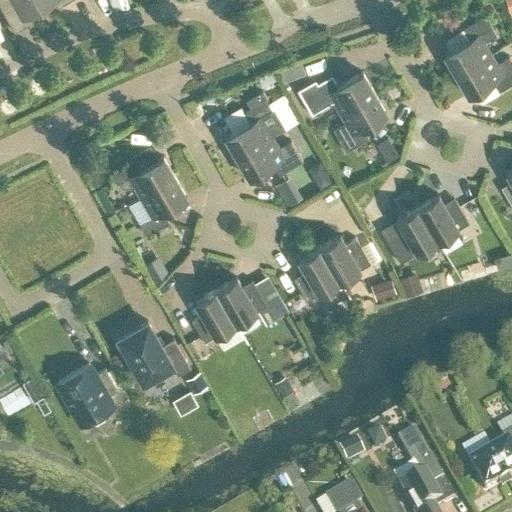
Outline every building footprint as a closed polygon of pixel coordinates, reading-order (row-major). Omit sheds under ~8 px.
[(42,6),(37,0),(0,0),(0,5),(14,30),(33,19),(30,13),(42,6)] [(484,13),(461,27),(468,38),(444,52),(456,72),(490,52),(484,41),(496,33),(484,13)] [(496,61),(490,52),(456,72),(468,93),(492,79),(498,90),(511,81),(511,60),(508,54),(496,61)] [(283,80),(294,76),(290,65),(279,69),(283,80)] [(374,91),(362,70),(338,84),(332,72),(317,81),(315,77),(297,88),(311,112),(333,100),(340,111),(374,91)] [(386,111),(374,91),(340,111),(345,120),(332,127),(345,149),(368,136),(362,125),(386,111)] [(225,134),(237,155),(271,135),(265,123),(273,118),(268,110),(272,107),(266,96),(243,110),(249,120),(225,134)] [(278,146),(271,135),(237,155),(249,176),(273,162),(279,172),(302,159),(291,139),(278,146)] [(383,149),(382,153),(386,160),(397,153),(392,144),(383,149)] [(132,157),(109,171),(116,182),(118,181),(121,185),(129,188),(134,185),(140,195),(175,175),(162,154),(139,168),(132,157)] [(322,157),(311,164),(322,183),(333,177),(322,157)] [(91,175),(98,171),(92,161),(85,165),(91,175)] [(511,166),(506,170),(511,180),(511,182),(503,188),(511,204),(511,166)] [(296,174),(282,179),(289,199),(303,194),(296,174)] [(187,195),(175,175),(140,195),(152,215),(139,223),(146,234),(169,220),(163,209),(187,195)] [(437,239),(469,221),(456,198),(445,205),(438,192),(417,204),(437,239)] [(399,261),(437,239),(417,204),(397,217),(404,229),(387,239),(399,261)] [(339,279),(370,261),(357,239),(346,245),(339,233),(319,245),(339,279)] [(306,299),(339,279),(319,245),(298,257),(305,269),(293,276),(306,299)] [(157,279),(166,270),(157,254),(146,260),(157,279)] [(406,294),(422,288),(416,270),(399,276),(406,294)] [(235,321),(267,303),(254,281),(243,287),(236,275),(215,287),(235,321)] [(375,298),(395,291),(390,276),(370,282),(375,298)] [(204,340),(235,321),(215,287),(195,299),(202,311),(191,318),(204,340)] [(118,336),(143,380),(147,377),(150,381),(163,373),(161,369),(171,363),(176,373),(190,365),(173,336),(161,343),(147,319),(118,336)] [(107,393),(117,387),(105,366),(94,372),(88,361),(57,380),(81,421),(89,416),(92,419),(96,418),(103,414),(105,411),(104,407),(112,403),(107,393)] [(193,391),(206,384),(199,370),(186,378),(193,391)] [(282,394),(293,388),(285,374),(274,381),(282,394)] [(25,394),(32,390),(28,382),(20,386),(25,394)] [(42,414),(50,409),(43,396),(35,400),(42,414)] [(411,466),(416,463),(423,476),(399,489),(412,511),(436,511),(433,506),(440,502),(443,507),(454,501),(414,431),(397,441),(411,466)] [(484,493),(511,476),(511,433),(492,445),(490,450),(492,454),(469,467),(484,493)] [(358,442),(341,450),(348,464),(365,456),(358,442)] [(324,499),(331,511),(346,511),(362,503),(351,484),(324,499)]
